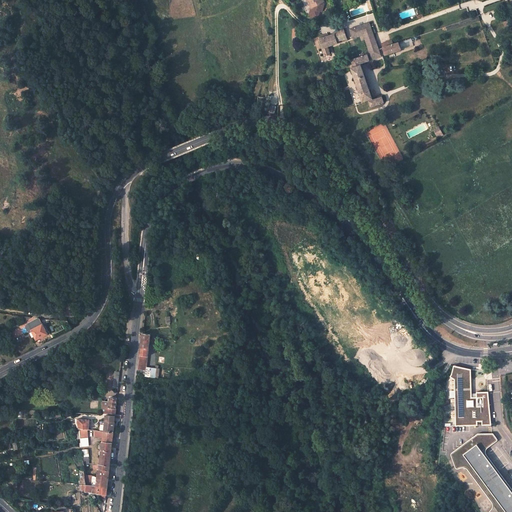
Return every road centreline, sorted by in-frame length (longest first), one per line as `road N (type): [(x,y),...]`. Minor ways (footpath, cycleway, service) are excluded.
road 1 (secondary): [(441,315),(336,155),(301,132),(262,121),(240,126),(123,180)]
road 2 (unclassified): [(123,180),(128,282),(140,295),(114,511)]
road 3 (secondary): [(123,180),(107,212),(107,277),(91,317),(0,372)]
road 4 (unknown): [(454,350),(403,434),(399,466)]
